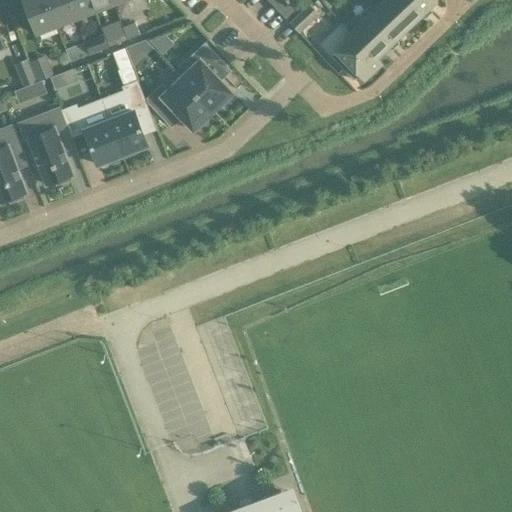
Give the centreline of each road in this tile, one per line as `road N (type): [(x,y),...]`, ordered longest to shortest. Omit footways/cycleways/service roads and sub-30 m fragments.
road 1 (residential): [(0,234),(225,149),(298,78)]
road 2 (residential): [(298,78),(326,108),(372,92),(454,14),(455,0)]
